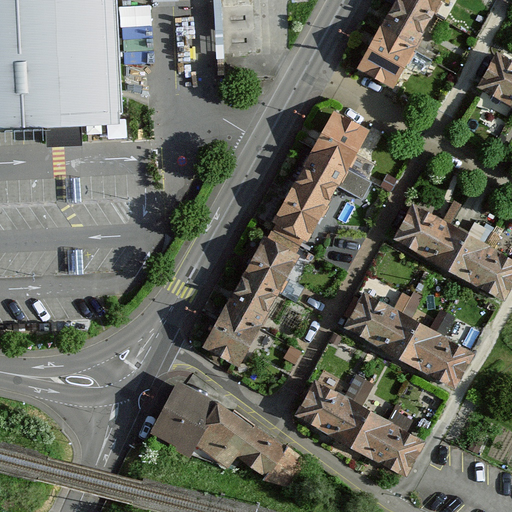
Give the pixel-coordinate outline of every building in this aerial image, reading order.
[(0,0),(0,128),(66,126),(125,125),(121,0),(0,0)] [(398,0),(362,67),(391,83),(437,0),(398,0)] [(511,63),(498,56),(482,85),(511,101),(511,63)] [(335,115),(272,229),(301,246),(365,131),(335,115)] [(414,207),(398,236),(503,295),(511,279),(511,261),(449,226),(458,211),(451,207),(442,223),(414,207)] [(269,233),(208,345),(237,361),(299,249),(269,233)] [(352,318),(348,325),(454,384),(471,354),(400,315),(409,297),(403,294),(393,311),(365,295),(361,302),(356,299),(347,315),(352,318)] [(301,352),(290,347),(285,357),(295,363),(301,352)] [(179,377),(153,433),(195,448),(221,401),(179,377)] [(316,384),(300,413),(405,472),(421,442),(316,384)] [(221,401),(195,448),(289,480),(305,458),(221,401)]
